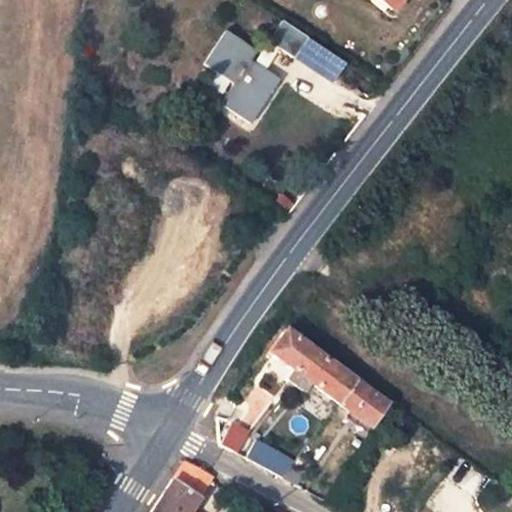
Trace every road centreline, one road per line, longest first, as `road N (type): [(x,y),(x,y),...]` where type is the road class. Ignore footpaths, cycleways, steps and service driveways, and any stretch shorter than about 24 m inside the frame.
road 1 (tertiary): [(166,435),(252,305),(487,0)]
road 2 (unclassified): [(0,387),(101,407),(166,435)]
road 3 (unclassified): [(307,511),(166,435)]
